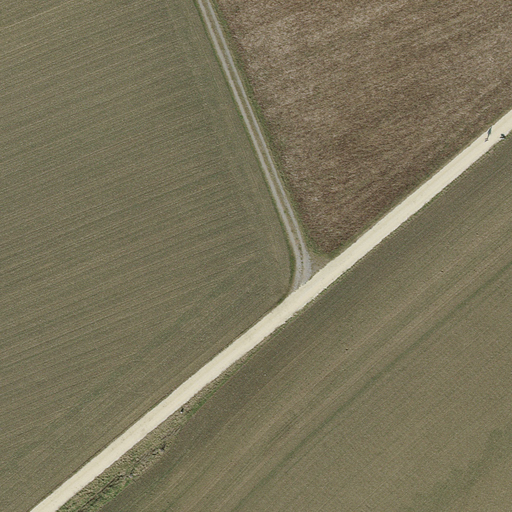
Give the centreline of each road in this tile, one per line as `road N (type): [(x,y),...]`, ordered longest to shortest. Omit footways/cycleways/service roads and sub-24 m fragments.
road 1 (track): [(38,511),(511,120)]
road 2 (track): [(300,295),(295,247),(201,0)]
